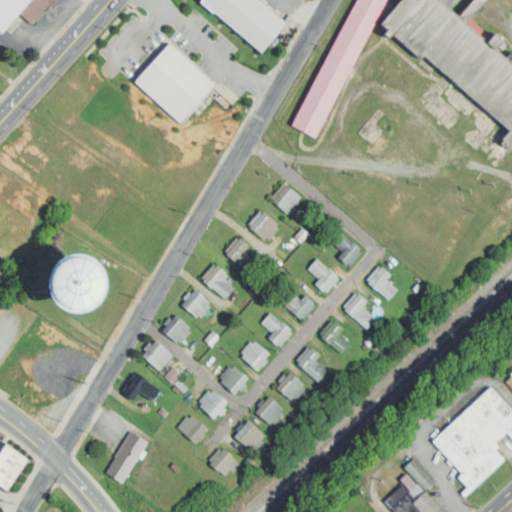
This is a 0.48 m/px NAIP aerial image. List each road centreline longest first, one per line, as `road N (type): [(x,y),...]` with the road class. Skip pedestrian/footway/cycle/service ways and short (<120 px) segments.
road 1 (residential): [(56,459),(332,0)]
road 2 (residential): [(247,140),(375,249),(242,409)]
road 3 (primary): [(0,124),(113,0)]
road 4 (residential): [(242,409),(141,318)]
